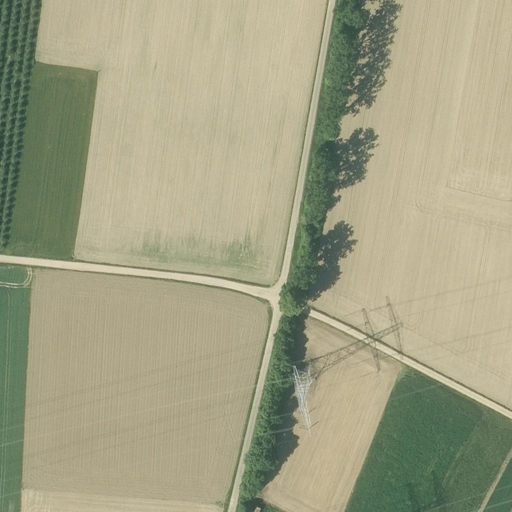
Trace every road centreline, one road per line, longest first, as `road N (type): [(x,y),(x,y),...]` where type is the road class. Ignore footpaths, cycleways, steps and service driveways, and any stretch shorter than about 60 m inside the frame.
road 1 (unclassified): [(227,511),(277,297),(330,0)]
road 2 (track): [(0,261),(277,297)]
road 3 (track): [(511,414),(277,297)]
